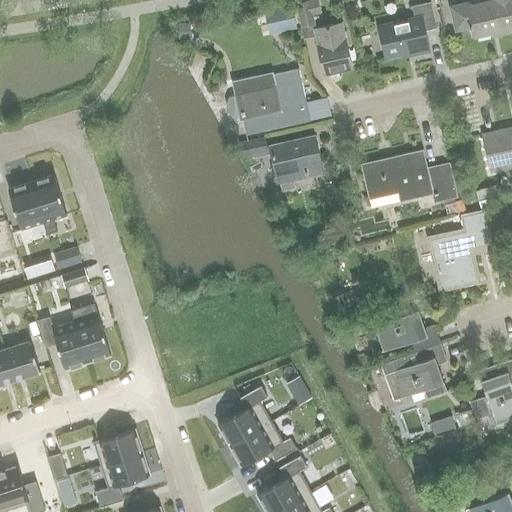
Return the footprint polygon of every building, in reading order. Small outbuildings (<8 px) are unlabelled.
[(301,28),(315,24),(310,0),(295,3),(301,28)] [(511,0),(484,0),(472,3),(468,0),(448,5),(454,32),(471,29),(473,38),(492,34),(493,36),(511,32),(511,0)] [(414,54),(429,51),(425,31),(437,29),(431,2),(412,6),(415,17),(378,26),(385,58),(414,51),(414,54)] [(269,36),(298,29),(292,3),(263,10),(269,36)] [(324,75),(352,69),(341,21),(314,27),(324,75)] [(178,40),(190,40),(190,24),(178,24),(178,40)] [(310,120),(298,69),(234,83),(237,95),(229,96),(226,103),(229,113),(234,118),(242,116),(246,134),(310,120)] [(511,128),(483,135),(491,170),(511,165),(511,128)] [(277,192),(294,188),(293,180),(322,174),(314,136),(270,146),(275,170),(272,170),(277,192)] [(242,159),(253,157),(252,152),(266,149),(264,137),(238,143),(242,159)] [(427,168),(423,149),(361,164),(368,197),(398,190),(401,201),(433,194),(435,203),(457,197),(449,163),(427,168)] [(43,223),(46,234),(57,231),(53,219),(66,215),(53,174),(30,182),(43,222),(43,223)] [(21,230),(43,223),(43,222),(30,182),(8,189),(21,230)] [(498,202),(494,187),(478,191),(482,207),(498,202)] [(463,201),(455,203),(457,212),(457,214),(465,213),(463,201)] [(441,287),(476,279),(469,247),(492,242),(484,209),(463,214),(467,232),(431,240),(441,287)] [(431,230),(453,225),(451,219),(429,223),(431,230)] [(58,269),(81,261),(76,246),(53,253),(58,269)] [(51,257),(40,260),(44,272),(55,269),(51,257)] [(84,267),(60,274),(65,287),(88,279),(84,267)] [(70,310),(74,321),(75,321),(87,362),(110,355),(94,302),(70,310)] [(415,353),(440,344),(434,325),(424,328),(418,310),(374,326),(383,352),(411,342),(415,351),(415,353)] [(74,321),(52,328),(65,369),(87,362),(75,321),(74,321)] [(4,349),(14,380),(40,372),(30,340),(4,349)] [(415,353),(415,351),(414,352),(412,346),(390,353),(392,359),(380,363),(394,400),(423,389),(427,398),(446,391),(437,365),(446,361),(440,344),(415,353)] [(0,349),(0,384),(14,380),(4,349),(0,349)] [(511,358),(478,370),(486,395),(493,413),(496,424),(511,418),(511,358)] [(299,374),(283,383),(289,393),(305,385),(299,374)] [(245,408),(217,424),(229,445),(271,421),(259,401),(267,396),(260,386),(240,397),(245,408)] [(475,419),(493,413),(486,395),(469,401),(475,419)] [(475,421),(470,409),(454,415),(459,427),(475,421)] [(271,421),(229,445),(241,465),(269,449),(275,460),(296,448),(289,437),(282,441),(271,421)] [(135,429),(93,442),(100,465),(142,452),(135,429)] [(108,487),(95,491),(100,507),(123,499),(118,484),(149,475),(142,452),(100,465),(108,487)] [(60,453),(48,456),(55,479),(67,475),(60,453)] [(285,478),(256,494),(266,511),(272,511),(310,490),(299,470),(306,466),(300,455),(279,467),(285,478)] [(17,465),(0,470),(0,490),(6,511),(37,511),(45,510),(36,480),(23,484),(17,465)] [(56,481),(59,493),(72,490),(68,477),(56,481)] [(310,490),(272,511),(331,511),(329,507),(321,511),(310,490)] [(511,511),(511,501),(508,492),(466,510),(466,511),(511,511)]
